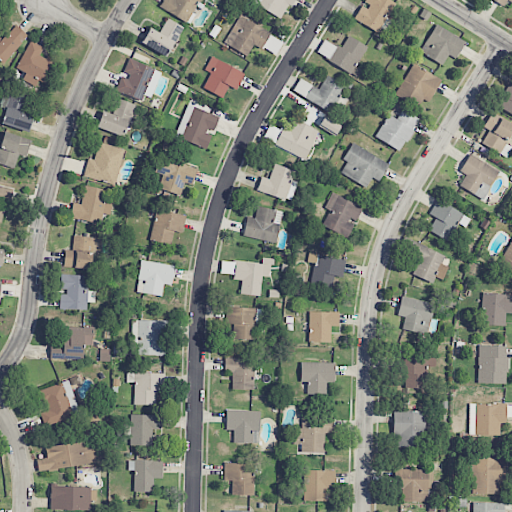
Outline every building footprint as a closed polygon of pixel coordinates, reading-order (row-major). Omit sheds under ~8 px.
[(163,0),(159,9),(190,22),(198,0),(163,0)] [(251,0),(250,1),(281,20),(293,0),(251,0)] [(394,1),(391,0),(365,0),(363,5),(362,4),(354,21),(380,33),(394,1)] [(271,33),(240,15),(224,43),(247,56),(253,45),(262,49),(271,33)] [(160,33),(148,28),(142,45),(169,56),(181,25),(166,19),(160,33)] [(0,61),(3,64),(27,35),(15,25),(2,40),(0,37),(0,61)] [(443,64),(447,55),(456,59),(465,40),(434,25),(420,54),(443,64)] [(367,46),(348,36),(341,49),(324,39),(316,54),(357,77),(361,70),(355,67),(367,46)] [(46,84),(56,61),(41,54),(44,48),(29,41),(16,69),(25,73),(22,80),(36,87),(38,81),(46,84)] [(244,74),(211,57),(205,70),(210,73),(203,88),(222,98),(228,86),(236,90),(244,74)] [(150,98),(161,72),(129,59),(122,75),(122,74),(115,91),(141,102),(144,95),(150,98)] [(419,107),(422,100),(429,103),(440,77),(410,65),(396,98),(419,107)] [(319,89),(300,78),(293,91),(329,112),(345,86),(327,76),(319,89)] [(511,83),(497,106),(511,115),(511,83)] [(2,124),(28,131),(33,115),(24,113),(29,96),(7,90),(3,104),(7,106),(2,124)] [(134,104),(117,99),(112,114),(102,111),(97,128),(124,136),(134,104)] [(213,133),(219,117),(187,104),(175,137),(206,149),(212,133),(213,133)] [(397,120),(387,115),(375,138),(401,152),(418,118),(402,110),(397,120)] [(506,145),(511,131),(511,123),(491,113),(484,128),(488,130),(481,145),(506,157),(511,147),(506,145)] [(305,159),(319,131),(296,120),(290,132),(270,123),(263,140),(305,159)] [(0,164),(14,169),(19,155),(26,157),(31,141),(5,132),(0,145),(0,164)] [(83,177),(115,185),(124,149),(98,143),(94,160),(88,158),(83,177)] [(378,181),(389,164),(352,143),(343,160),(347,162),(340,174),(366,188),(372,177),(378,181)] [(465,175),(458,186),(474,195),(482,182),(489,186),(498,172),(470,154),(459,171),(465,175)] [(181,196),(185,183),(192,186),(197,169),(159,156),(154,172),(162,175),(158,188),(181,196)] [(293,170),(273,165),(270,179),(260,177),(257,193),(292,201),(297,182),(291,181),(293,170)] [(0,222),(1,222),(4,203),(11,204),(13,188),(0,186),(0,222)] [(73,203),(70,219),(102,224),(104,210),(103,209),(107,190),(85,186),(82,205),(73,203)] [(362,207),(332,193),(325,208),(329,210),(322,225),(347,237),(354,222),(355,222),(362,207)] [(436,218),(429,231),(448,242),(458,223),(466,227),(471,218),(436,200),(429,214),(436,218)] [(247,217),(242,236),(275,244),(283,213),(257,206),(254,218),(247,217)] [(186,216),(156,210),(150,240),(171,245),(174,231),(182,233),(186,216)] [(101,237),(73,236),(72,250),(64,250),(63,268),(94,269),(95,252),(101,252),(101,237)] [(511,240),(498,264),(511,272),(511,240)] [(343,278),(345,259),(315,256),(311,286),(332,288),(333,277),(343,278)] [(240,294),(260,296),(262,277),(269,277),(271,259),(263,258),(262,264),(235,261),(233,280),(241,280),(240,294)] [(175,266),(141,260),(136,293),(162,297),(163,284),(172,286),(175,266)] [(87,310),(87,303),(94,303),(95,291),(88,291),(88,276),(61,275),(60,292),(59,309),(87,310)] [(511,313),(511,305),(511,294),(483,293),(482,326),(505,327),(505,313),(511,313)] [(397,315),(404,317),(400,333),(426,339),(434,304),(401,296),(397,315)] [(257,308),(231,307),(230,339),(255,340),(257,308)] [(339,312),(309,312),(309,342),(330,343),(330,327),(338,327),(339,312)] [(164,356),(165,337),(169,338),(170,321),(136,320),(135,355),(164,356)] [(93,328),(62,327),(62,337),(51,337),(50,357),(82,358),(82,345),(92,346),(93,328)] [(478,384),(506,384),(507,346),(478,346),(478,384)] [(404,388),(428,389),(429,357),(405,356),(404,388)] [(224,373),(232,373),(232,389),(253,390),(254,359),(225,358),(224,373)] [(301,382),(306,382),(307,395),(326,395),(326,382),(335,382),(335,362),(300,363),(301,382)] [(134,383),(134,405),(156,405),(156,391),(164,391),(164,373),(127,373),(127,383),(134,383)] [(45,425),(79,416),(70,381),(39,390),(45,411),(42,412),(45,425)] [(259,431),(260,411),(226,410),(225,430),(234,430),(233,443),(252,443),(252,431),(259,431)] [(324,453),(324,433),(332,433),(333,411),(320,411),(320,418),(302,418),(301,452),(324,453)] [(424,411),(393,411),(394,448),(425,447),(424,411)] [(131,415),(131,446),(152,446),(152,430),(160,430),(160,415),(131,415)] [(45,447),(46,458),(36,459),(38,471),(96,464),(93,441),(45,447)] [(502,495),(503,458),(473,458),(472,494),(502,495)] [(134,492),(153,492),(153,478),(162,478),(163,460),(129,460),(129,471),(134,471),(134,492)] [(253,495),(254,464),(224,463),(223,480),(231,481),(231,495),(253,495)] [(335,471),(303,470),(303,501),(324,501),(324,484),(334,484),(335,471)] [(401,502),(431,501),(430,470),(401,470),(401,502)] [(89,511),(89,501),(96,501),(96,488),(50,486),(50,510),(89,511)] [(503,511),(504,503),(472,503),(472,511),(503,511)]
